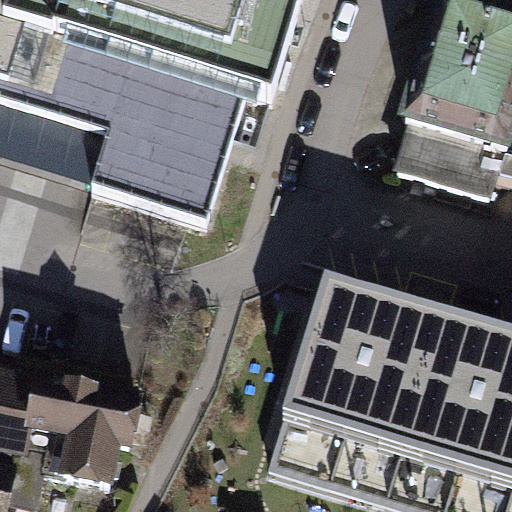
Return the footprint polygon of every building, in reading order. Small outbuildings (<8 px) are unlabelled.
[(0,0),(0,113),(111,147),(94,202),(207,236),(246,108),(268,115),(303,0),(0,0)] [(511,25),(440,4),(388,177),(497,210),(504,188),(511,190),(511,25)] [(511,511),(511,360),(324,303),(269,478),(381,511),(511,511)] [(0,376),(0,448),(49,459),(45,478),(114,491),(131,403),(0,376)] [(38,511),(45,478),(49,459),(0,448),(0,511),(38,511)]
